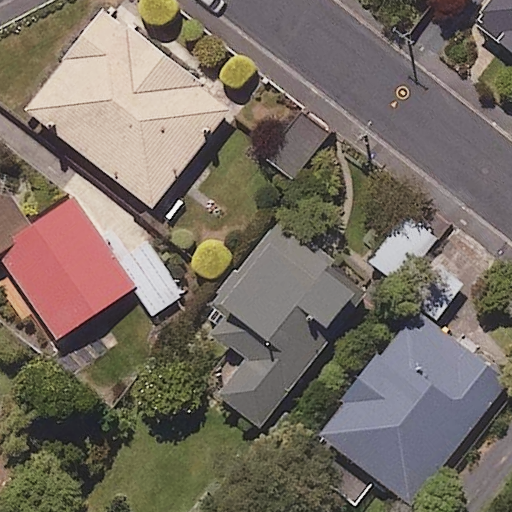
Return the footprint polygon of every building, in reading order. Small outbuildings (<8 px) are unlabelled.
[(511,0),(495,0),(498,2),(479,26),(511,51),(511,0)] [(236,111),(111,13),(33,112),(158,210),(236,111)] [(334,135),(306,113),(270,158),(298,180),(334,135)] [(37,228),(0,174),(0,261),(5,258),(62,342),(138,291),(155,317),(185,297),(149,244),(122,262),(79,199),(37,228)] [(387,301),(277,216),(210,303),(220,311),(203,333),(245,365),(220,397),(264,431),(288,399),(297,406),(312,386),(309,383),(345,336),(355,344),(387,301)] [(442,239),(411,217),(375,267),(406,289),(442,239)] [(511,381),(420,313),(325,439),(417,508),(511,381)]
